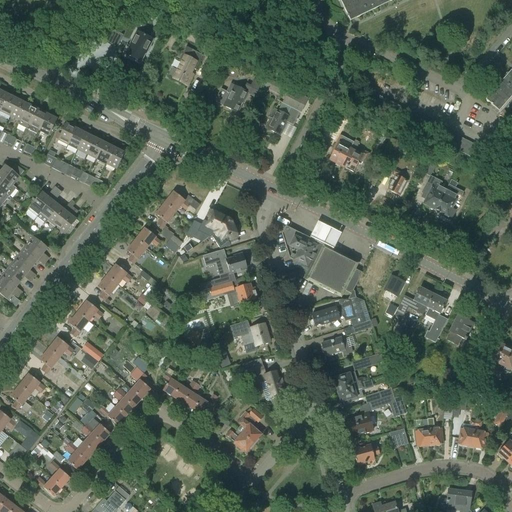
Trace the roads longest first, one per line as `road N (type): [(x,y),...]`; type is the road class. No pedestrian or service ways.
road 1 (secondary): [(509,306),(275,189)]
road 2 (residential): [(65,511),(157,417),(209,446),(250,483)]
road 3 (residential): [(317,420),(261,226),(275,189)]
road 4 (residential): [(511,509),(484,474),(453,467),(340,495)]
road 5 (residential): [(353,41),(452,86),(511,28)]
road 6 (secondary): [(165,139),(0,55)]
road 7 (residential): [(275,189),(353,41)]
road 8 (residential): [(12,332),(110,209)]
road 9 (residential): [(0,149),(110,209)]
road 10 (secondary): [(275,189),(165,139)]
